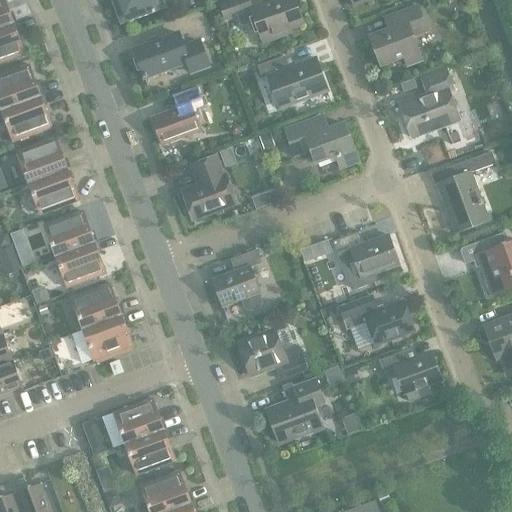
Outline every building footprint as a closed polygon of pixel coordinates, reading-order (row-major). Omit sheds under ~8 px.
[(0,0),(0,29),(13,24),(4,0),(0,0)] [(110,0),(120,26),(167,8),(163,0),(110,0)] [(226,19),(236,16),(240,25),(243,27),(256,23),(262,40),(303,24),(294,0),(276,0),(252,9),(248,0),(235,0),(221,6),(226,19)] [(412,37),(426,31),(417,7),(392,17),(396,28),(370,38),(381,66),(405,57),(408,66),(421,61),(412,37)] [(13,24),(0,29),(0,64),(25,55),(13,24)] [(192,74),(209,67),(199,42),(183,48),(178,34),(134,50),(144,79),(188,63),(192,74)] [(268,77),(280,110),(328,92),(316,59),(287,70),(282,58),(257,67),(262,79),(268,77)] [(0,106),(2,111),(40,97),(29,66),(0,76),(0,106)] [(444,123),(459,118),(448,88),(452,86),(447,71),(422,80),(427,95),(399,105),(412,138),(445,126),(444,123)] [(193,111),(204,107),(197,89),(174,97),(179,108),(152,118),(163,146),(201,132),(193,111)] [(40,97),(2,111),(13,142),(52,128),(40,97)] [(341,168),(358,162),(344,124),(320,134),(315,120),(286,131),(295,156),(311,150),(316,163),(336,156),(341,168)] [(232,126),(230,129),(231,133),(235,135),(239,134),(241,131),(240,127),(236,125),(232,126)] [(270,135),(259,138),(264,150),(274,147),(270,135)] [(29,184),(68,170),(56,139),(17,153),(29,184)] [(471,174),(492,166),(488,154),(450,168),(454,179),(438,185),(456,233),(489,221),(471,174)] [(192,221),(237,204),(226,176),(223,177),(216,157),(191,166),(199,186),(182,192),(192,221)] [(68,170),(29,184),(40,215),(79,201),(68,170)] [(275,191),(264,195),(268,206),(279,202),(275,191)] [(56,257),(94,243),(83,212),(44,226),(56,257)] [(361,279),(399,266),(388,236),(364,245),(359,233),(333,242),(337,255),(351,250),(361,279)] [(1,237),(0,238),(0,247),(0,248),(11,244),(7,234),(1,237)] [(491,296),(511,288),(511,243),(507,245),(503,234),(462,249),(467,264),(478,260),(491,296)] [(94,243),(56,257),(67,288),(106,274),(94,243)] [(222,307),(242,300),(245,308),(248,310),(251,311),(259,308),(261,306),(261,302),(258,294),(260,294),(251,268),(262,264),(257,251),(231,260),(235,273),(213,281),(222,307)] [(17,258),(2,263),(7,275),(21,270),(17,258)] [(82,329),(121,316),(110,285),(71,299),(82,329)] [(45,288),(32,292),(37,305),(49,300),(45,288)] [(375,346),(415,331),(404,303),(378,312),(372,297),(340,308),(348,331),(367,324),(375,346)] [(46,305),(38,308),(41,316),(49,313),(46,305)] [(121,316),(82,329),(94,361),(133,347),(121,316)] [(511,317),(486,327),(497,359),(501,357),(508,376),(511,374),(511,317)] [(281,381),(307,371),(298,347),(281,353),(279,349),(280,347),(277,337),(274,336),(265,340),(263,335),(239,344),(251,377),(276,367),(281,381)] [(3,336),(0,336),(0,366),(13,362),(3,336)] [(395,369),(404,395),(407,394),(410,402),(430,395),(427,386),(442,381),(432,355),(409,363),(405,352),(379,361),(383,373),(395,369)] [(13,362),(0,366),(0,396),(23,388),(13,362)] [(123,373),(119,362),(111,365),(115,376),(123,373)] [(339,367),(325,372),(331,388),(344,383),(339,367)] [(355,369),(345,372),(350,384),(359,381),(355,369)] [(315,408),(325,404),(316,380),(293,388),(298,401),(266,413),(278,443),(321,426),(315,408)] [(125,445),(164,431),(152,400),(114,414),(125,445)] [(84,422),(95,452),(109,447),(98,418),(84,422)] [(164,431),(125,445),(137,476),(175,462),(164,431)] [(149,511),(168,511),(191,504),(179,473),(141,487),(149,511)] [(12,483),(22,511),(52,511),(42,485),(28,490),(24,479),(12,483)] [(0,500),(0,511),(22,511),(12,483),(0,487),(0,489),(3,499),(0,500)] [(117,490),(104,494),(110,509),(118,506),(121,498),(118,489),(117,490)]
